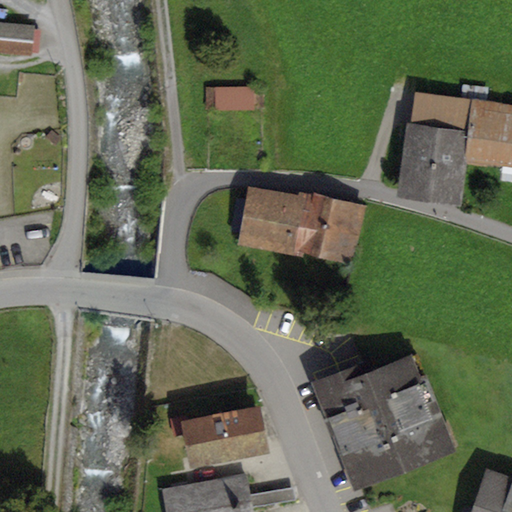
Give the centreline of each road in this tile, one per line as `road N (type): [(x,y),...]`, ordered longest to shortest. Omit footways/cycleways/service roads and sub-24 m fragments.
road 1 (residential): [(174,301),(189,201),(218,179),(306,180),(511,235)]
road 2 (residential): [(326,511),(269,365),(208,312),(174,301)]
road 3 (track): [(64,289),(50,511)]
road 4 (track): [(189,201),(180,183),(160,0)]
road 5 (residential): [(174,301),(64,289),(0,292)]
